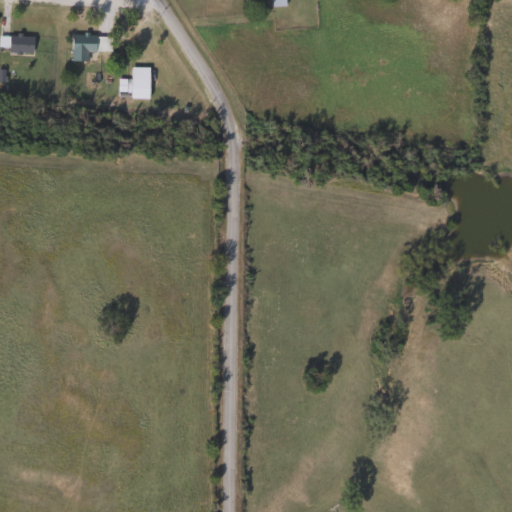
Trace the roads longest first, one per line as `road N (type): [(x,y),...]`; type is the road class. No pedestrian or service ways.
road 1 (residential): [(229,511),(231,131),(209,79),(157,0)]
road 2 (residential): [(211,83),(0,176)]
